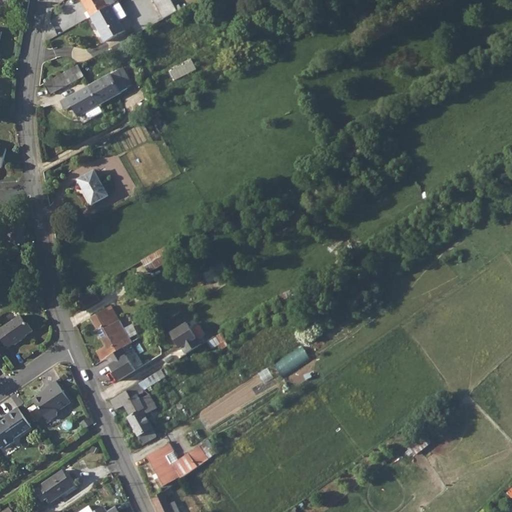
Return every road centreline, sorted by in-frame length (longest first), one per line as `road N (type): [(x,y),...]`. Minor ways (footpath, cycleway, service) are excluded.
road 1 (residential): [(37,196),(26,113),(42,0)]
road 2 (residential): [(145,511),(74,344)]
road 3 (residential): [(74,344),(50,275),(37,196)]
road 4 (unknown): [(33,170),(138,110)]
